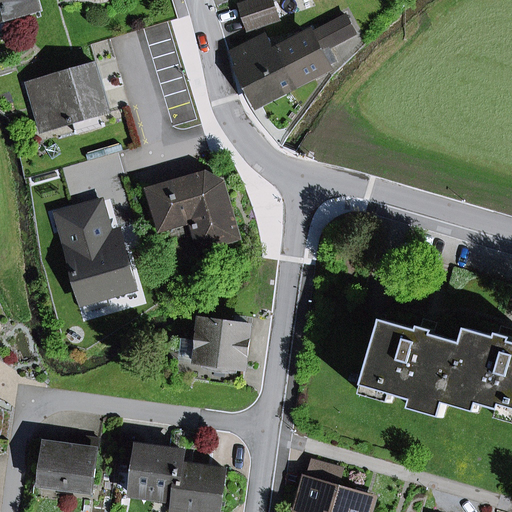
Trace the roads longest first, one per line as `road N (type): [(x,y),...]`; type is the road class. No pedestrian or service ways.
road 1 (residential): [(268,428),(48,400),(26,420),(12,511)]
road 2 (residential): [(268,428),(301,173)]
road 3 (residential): [(511,503),(268,428)]
road 4 (residential): [(301,173),(511,234)]
road 5 (residential): [(197,0),(242,130),(301,173)]
